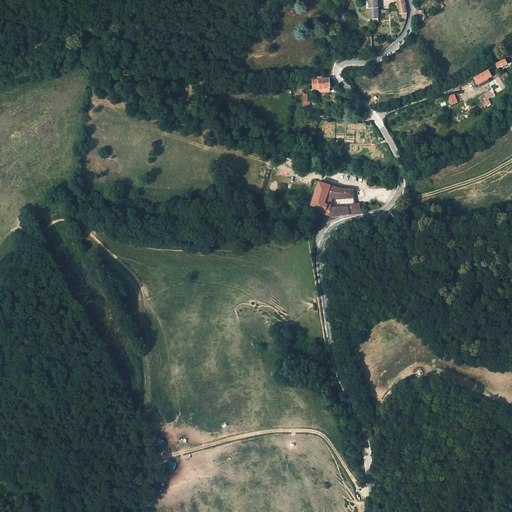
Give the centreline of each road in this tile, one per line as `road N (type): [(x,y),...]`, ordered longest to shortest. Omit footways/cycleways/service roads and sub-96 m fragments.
road 1 (unclassified): [(375,118),(397,158),(399,194),(385,211),(331,229),(319,261),(331,347),(361,431),(373,511)]
road 2 (track): [(165,455),(148,435),(132,283),(71,220),(14,245)]
road 3 (track): [(147,511),(165,455),(265,430),(320,434),(357,485),(370,489)]
road 4 (track): [(368,464),(384,399),(406,384),(433,381),(511,414)]
road 5 (residential): [(409,0),(411,19),(397,44),(337,68),(375,118)]
